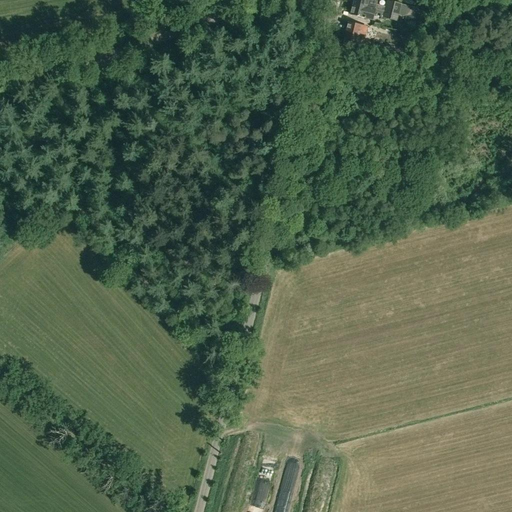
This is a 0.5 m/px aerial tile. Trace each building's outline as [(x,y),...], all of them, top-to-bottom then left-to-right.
[(353,0),(353,4),(375,10),(377,0),(353,0)] [(350,15),(369,20),(372,21),(375,10),(353,4),(350,15)] [(384,13),(382,23),(395,26),(398,16),(384,13)] [(348,23),(345,34),(359,37),(360,33),(366,35),(367,28),(348,23)] [(409,43),(410,40),(411,33),(398,30),(396,40),(409,43)] [(361,50),(363,41),(358,40),(359,37),(345,34),(342,45),(361,50)] [(408,50),(385,45),(375,43),(374,48),(384,51),(382,60),(404,65),(408,50)] [(243,458),(254,465),(259,456),(248,450),(243,458)] [(234,502),(238,478),(233,477),(227,508),(238,510),(239,503),(234,502)] [(261,496),(275,496),(275,483),(261,483),(261,496)]
